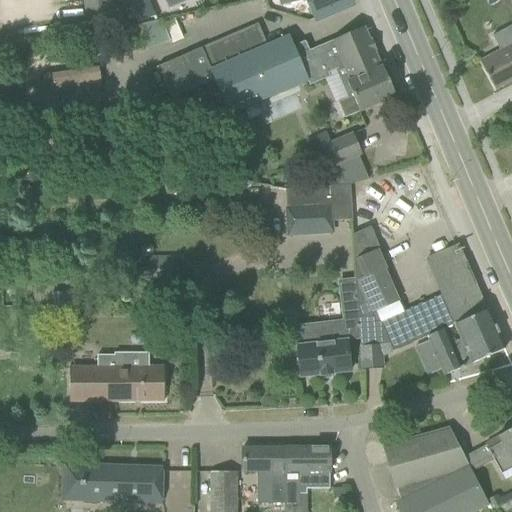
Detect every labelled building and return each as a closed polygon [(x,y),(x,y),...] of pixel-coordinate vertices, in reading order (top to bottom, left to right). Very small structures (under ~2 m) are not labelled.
[(113,17),(110,0),(81,0),(85,22),(113,17)] [(148,0),(132,0),(131,1),(140,23),(155,16),(148,0)] [(352,3),(350,0),(276,0),(278,7),(304,1),(312,21),(352,3)] [(170,100),(214,81),(228,115),(307,80),(309,86),(329,77),(328,73),(334,71),(344,67),(344,66),(356,60),(363,75),(379,68),(362,28),(308,51),(304,42),(293,47),(288,37),(266,46),(257,25),(200,49),(156,68),(170,100)] [(500,51),(479,62),(495,90),(511,80),(511,39),(505,28),(491,35),(500,51)] [(376,105),(392,98),(395,97),(382,67),(379,68),(363,75),(356,60),(344,66),(344,67),(334,71),(346,98),(337,102),(344,119),(376,105)] [(97,66),(77,69),(80,88),(87,87),(83,97),(98,103),(102,94),(97,92),(99,85),(97,66)] [(361,155),(352,134),(321,147),(329,168),(356,157),(361,155)] [(366,180),(356,157),(329,168),(337,186),(348,185),(366,180)] [(337,186),(285,189),(286,206),(285,206),(286,237),(333,234),(332,221),(351,220),(348,185),(337,186)] [(377,249),(353,260),(354,281),(357,322),(359,344),(359,346),(377,346),(382,356),(392,352),(427,337),(443,330),(455,325),(484,311),(456,247),(437,255),(426,260),(442,295),(379,322),(374,312),(399,301),(384,267),(377,249)] [(173,257),(149,257),(149,282),(172,282),(173,257)] [(50,293),(50,308),(65,308),(65,293),(50,293)] [(443,330),(427,337),(436,357),(444,376),(503,350),(504,349),(487,310),(484,311),(455,325),(460,337),(449,342),(443,330)] [(0,314),(0,376),(7,377),(7,351),(27,351),(26,314),(0,314)] [(299,366),(300,377),(349,371),(346,342),(335,343),(333,333),(279,339),(282,368),(299,366)] [(69,402),(112,402),(163,402),(163,367),(148,367),(148,353),(113,353),(113,356),(96,356),(96,367),(68,367),(69,402)] [(511,467),(511,428),(497,436),(497,437),(484,444),(493,460),(500,474),(511,467)] [(466,467),(462,458),(455,445),(447,430),(383,448),(395,489),(396,488),(399,500),(466,467)] [(282,448),(242,448),(242,468),(242,473),(256,473),(256,505),(284,505),(282,448)] [(328,448),(282,448),(284,505),(283,511),(295,511),(296,504),(295,489),(306,489),(329,489),(329,483),(328,448)] [(62,502),(160,505),(162,469),(82,466),(83,464),(63,463),(62,502)] [(395,503),(399,511),(472,511),(485,506),(469,474),(466,467),(399,500),(399,501),(395,503)] [(236,511),(236,473),(209,473),(209,511),(236,511)] [(498,496),(487,501),(492,511),(500,511),(505,510),(511,506),(511,493),(500,500),(498,496)]
